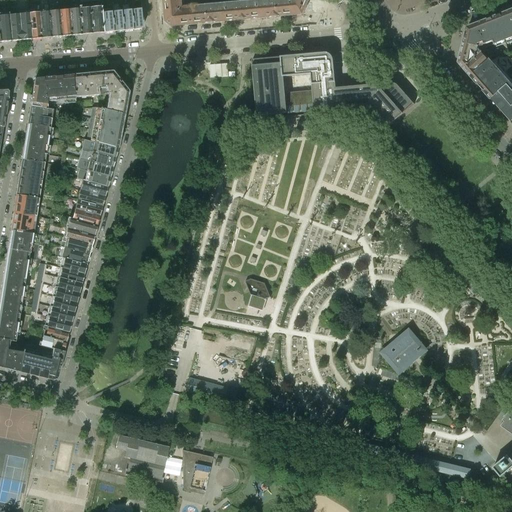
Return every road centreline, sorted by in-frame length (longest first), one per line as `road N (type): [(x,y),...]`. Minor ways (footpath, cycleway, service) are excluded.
road 1 (residential): [(0,378),(64,388),(152,51)]
road 2 (residential): [(152,51),(362,31)]
road 3 (residential): [(511,157),(398,27)]
road 4 (residential): [(24,63),(0,219)]
road 5 (residential): [(24,63),(152,51)]
